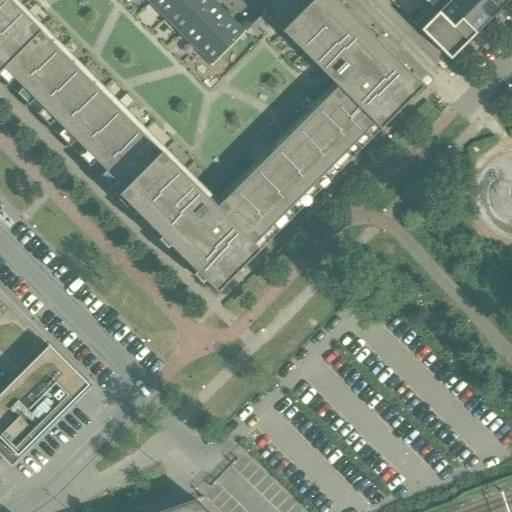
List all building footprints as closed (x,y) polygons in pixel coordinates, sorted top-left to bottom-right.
[(366,32),(355,21),(334,0),(273,0),(261,12),(262,14),(244,32),(234,22),(235,22),(230,17),(230,18),(219,7),(214,2),(212,0),(0,0),(0,72),(3,70),(15,82),(10,88),(18,96),(24,90),(36,102),(30,108),(38,116),(44,111),(56,123),(50,128),(59,137),(65,131),(77,144),(71,149),(79,157),(85,152),(97,164),(92,170),(100,178),(105,172),(117,184),(112,190),(158,236),(156,239),(168,252),(171,249),(196,274),(203,266),(210,273),(203,281),(216,294),(258,251),(253,246),(265,233),(271,239),(279,231),(274,225),(286,213),(291,218),(300,210),(294,205),(306,192),(312,198),(320,189),(315,184),(327,172),(333,177),(341,169),(335,163),(347,151),(353,157),(361,149),(355,143),(368,131),(373,137),(422,88),(409,75),(401,82),(394,75),(402,68),(375,41),(375,40),(374,39),(374,40),(367,33),(367,32),(366,32)] [(455,0),(439,0),(432,8),(467,43),(476,34),(481,30),(480,29),(483,27),(455,0)] [(455,0),(483,27),(485,25),(490,21),(489,20),(499,11),(487,0),(455,0)] [(487,0),(499,11),(508,2),(510,0),(487,0)] [(467,43),(432,8),(414,25),(438,49),(438,50),(443,55),(444,55),(449,60),(467,43)] [(0,370),(8,379),(0,387),(0,458),(10,469),(81,398),(93,386),(0,292),(0,370)] [(207,511),(195,500),(160,511),(207,511)]
